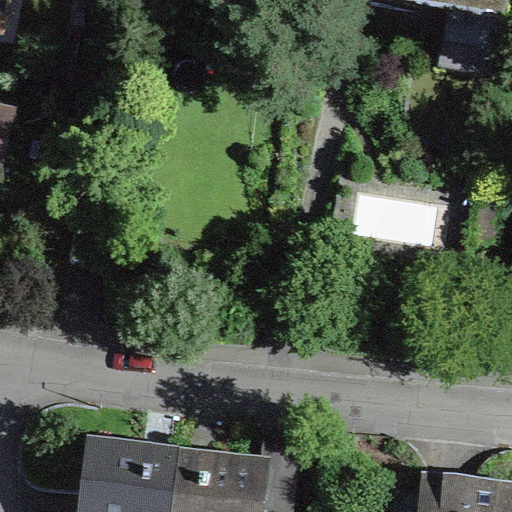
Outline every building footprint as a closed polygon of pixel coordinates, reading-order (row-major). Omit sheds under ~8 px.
[(0,0),(0,11),(5,13),(8,0),(0,0)] [(341,0),(400,9),(422,12),(423,0),(433,0),(454,3),(450,31),(500,39),(505,0),(341,0)] [(0,114),(0,165),(11,116),(0,114)] [(76,263),(105,268),(116,204),(81,198),(70,262),(76,263)] [(264,450),(262,471),(199,464),(178,462),(172,511),(259,511),(260,511),(271,511),(291,511),(299,454),(264,450)] [(84,511),(172,511),(178,462),(108,453),(92,452),(84,511)] [(511,511),(511,508),(511,509),(511,501),(511,494),(443,488),(427,486),(423,511),(511,511)]
